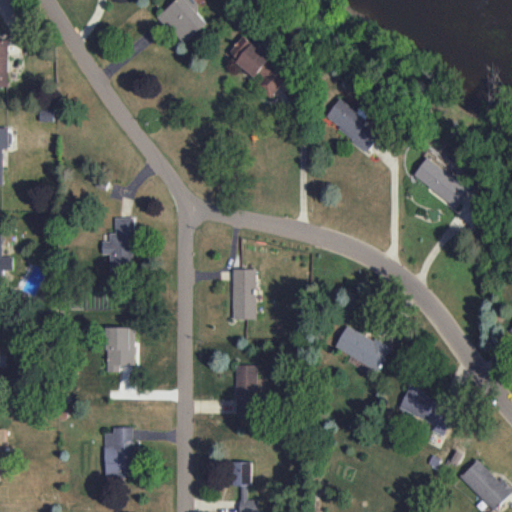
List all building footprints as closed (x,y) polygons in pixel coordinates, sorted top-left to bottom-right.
[(208,23),(190,3),(194,0),(176,0),(158,16),(184,45),(208,23)] [(228,53),(273,94),(289,76),(245,35),(228,53)] [(0,85),(8,86),(9,39),(0,38),(0,85)] [(371,150),(384,131),(340,100),(327,119),(371,150)] [(54,120),(53,108),(40,108),(41,121),(54,120)] [(0,184),(4,184),(3,148),(9,148),(8,127),(0,126),(0,184)] [(471,188),(429,157),(416,175),(458,206),(471,188)] [(110,271),(134,271),(134,217),(116,217),(115,232),(110,232),(110,241),(103,241),(103,254),(110,254),(110,271)] [(0,284),(2,284),(2,269),(14,270),(14,256),(2,256),(2,233),(0,233),(0,284)] [(256,268),(233,269),(234,319),(256,318),(255,288),(256,288),(256,268)] [(335,346),(378,371),(392,347),(375,337),(374,340),(348,325),(335,346)] [(121,371),(121,365),(135,365),(135,327),(107,326),(107,371),(121,371)] [(258,364),(237,364),(237,415),(258,415),(258,364)] [(400,408),(435,423),(432,430),(445,436),(457,408),(409,387),(400,408)] [(133,426),(114,427),(114,432),(105,432),(106,478),(135,477),(133,426)] [(511,493),(511,486),(503,477),(499,480),(479,459),(462,475),(494,510),(511,493)] [(248,498),(249,483),(252,484),(253,461),(232,461),(231,485),(241,485),(240,511),(258,511),(259,499),(248,498)]
